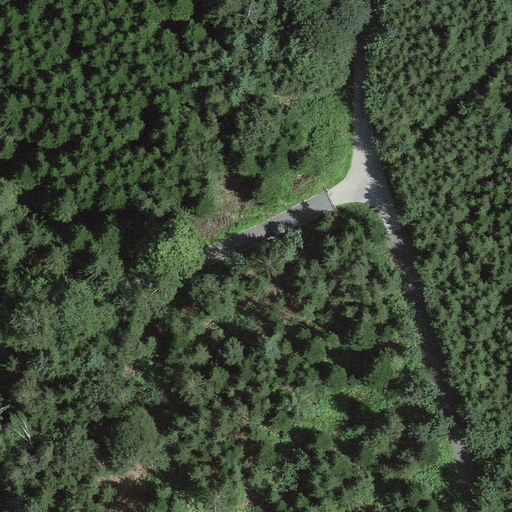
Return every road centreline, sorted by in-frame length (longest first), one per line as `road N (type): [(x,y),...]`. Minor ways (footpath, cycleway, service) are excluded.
road 1 (track): [(376,0),(363,92),(368,180),(330,205),(0,340)]
road 2 (track): [(368,180),(476,470)]
road 3 (track): [(368,180),(398,167),(511,50)]
